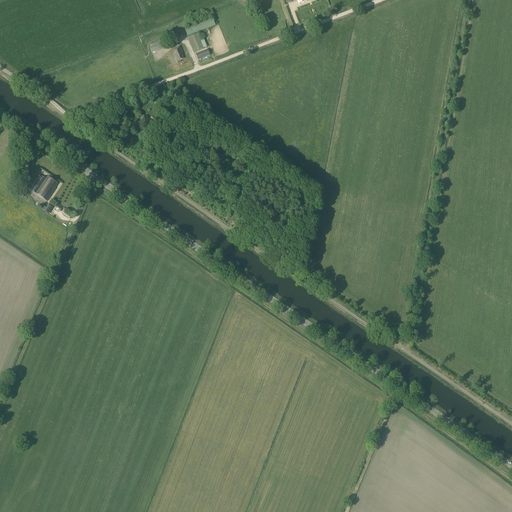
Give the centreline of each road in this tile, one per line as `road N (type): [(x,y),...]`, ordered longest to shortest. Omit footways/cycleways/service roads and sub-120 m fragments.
road 1 (secondary): [(511,467),(0,111)]
road 2 (track): [(382,0),(70,115)]
road 3 (track): [(0,408),(92,176)]
road 4 (track): [(345,511),(397,387)]
road 5 (unclassified): [(511,424),(404,349)]
